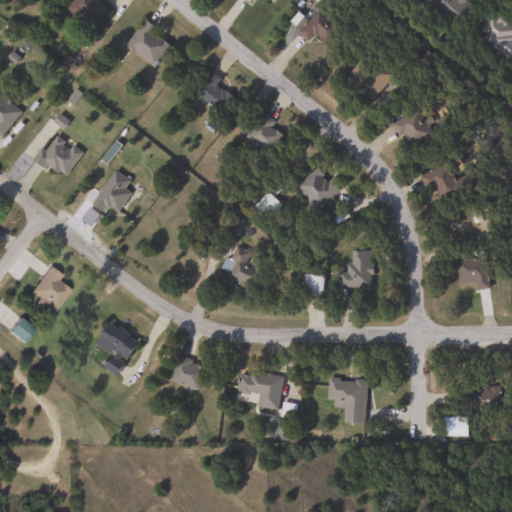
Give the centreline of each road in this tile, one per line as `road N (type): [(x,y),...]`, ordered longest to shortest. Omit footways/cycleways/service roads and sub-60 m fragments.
road 1 (residential): [(0,184),(157,308),(188,321),(268,334),(511,334)]
road 2 (residential): [(177,0),(384,176),(406,227),(418,437)]
